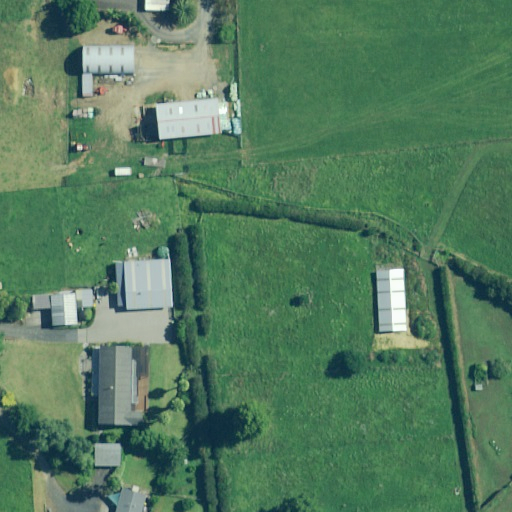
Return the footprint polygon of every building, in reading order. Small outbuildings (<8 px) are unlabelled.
[(139,0),(139,11),(167,11),(167,0),(139,0)] [(132,46),(78,44),(77,73),(131,75),(132,46)] [(214,98),(149,103),(152,138),(217,133),(214,98)] [(111,262),(112,306),(122,306),(122,310),(171,309),(169,260),(111,262)] [(401,271),(372,272),(375,332),(404,330),(401,271)] [(44,309),(46,326),(74,324),(73,308),(89,306),(88,288),(28,293),(30,310),(44,309)] [(93,397),(91,424),(137,426),(137,411),(127,411),(127,403),(134,404),(136,376),(145,377),(146,348),(90,345),(88,396),(93,397)] [(116,444),(89,443),(88,466),(115,467),(116,444)] [(137,511),(143,496),(117,488),(110,511),(137,511)]
